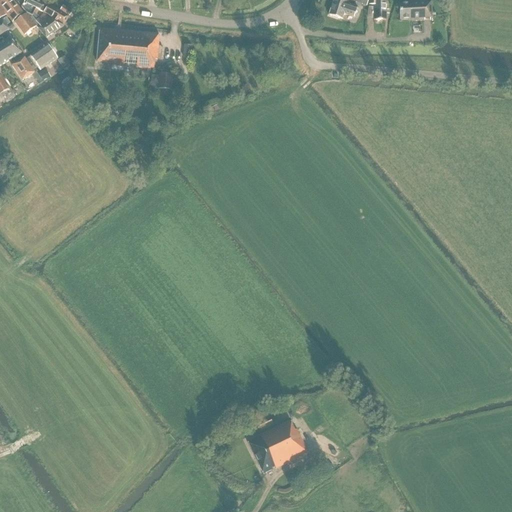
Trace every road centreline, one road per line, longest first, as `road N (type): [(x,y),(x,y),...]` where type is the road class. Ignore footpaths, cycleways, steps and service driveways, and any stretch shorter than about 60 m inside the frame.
road 1 (unclassified): [(89,0),(228,24),(282,10)]
road 2 (residential): [(406,40),(298,32),(282,10)]
